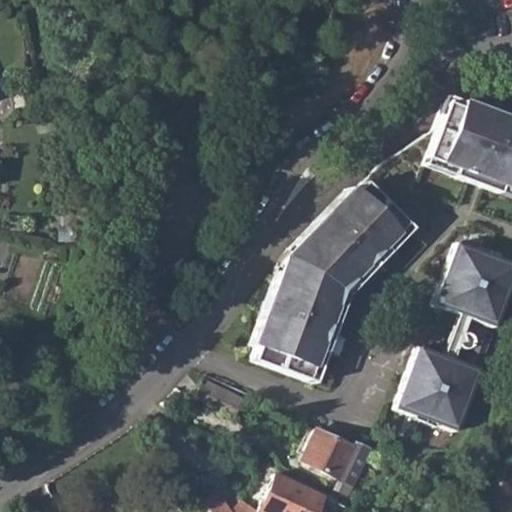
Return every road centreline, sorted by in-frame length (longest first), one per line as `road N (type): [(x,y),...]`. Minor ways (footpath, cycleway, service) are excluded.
road 1 (residential): [(267,257),(344,169),(410,117),(430,82),(447,0)]
road 2 (residential): [(411,0),(397,64),(335,126),(275,205),(267,257)]
road 3 (residential): [(382,343),(357,423),(193,349)]
road 4 (residential): [(193,349),(111,418),(0,491)]
